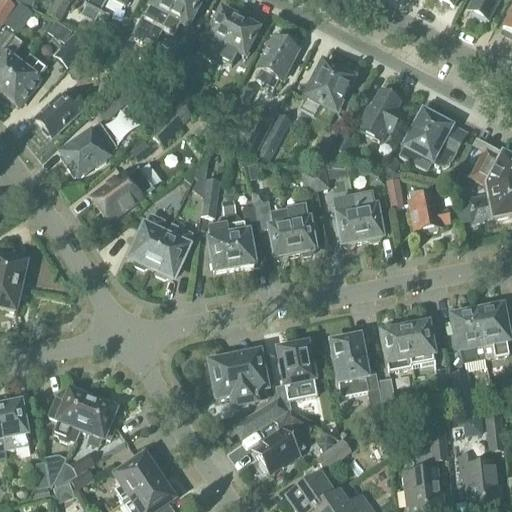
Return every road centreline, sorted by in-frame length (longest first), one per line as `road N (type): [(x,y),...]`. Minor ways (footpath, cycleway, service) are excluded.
road 1 (unclassified): [(122,338),(511,264)]
road 2 (residential): [(122,338),(0,152)]
road 3 (residential): [(235,511),(122,338)]
road 4 (residential): [(511,80),(362,0)]
road 5 (unclassified): [(0,363),(122,338)]
